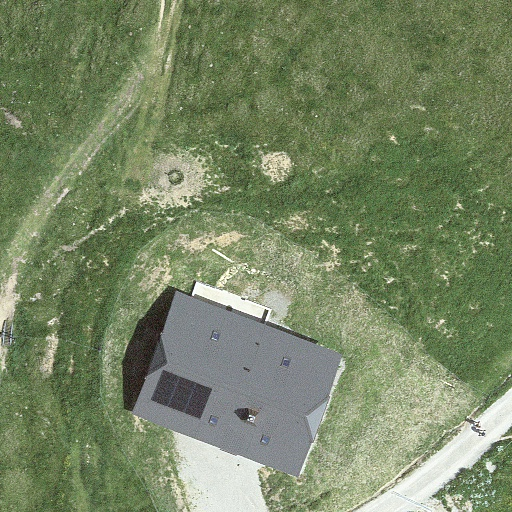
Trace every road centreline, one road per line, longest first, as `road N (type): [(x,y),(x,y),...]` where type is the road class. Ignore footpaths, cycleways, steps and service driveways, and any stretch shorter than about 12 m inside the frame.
road 1 (track): [(169,0),(130,95),(31,222),(5,280)]
road 2 (track): [(379,511),(511,405)]
